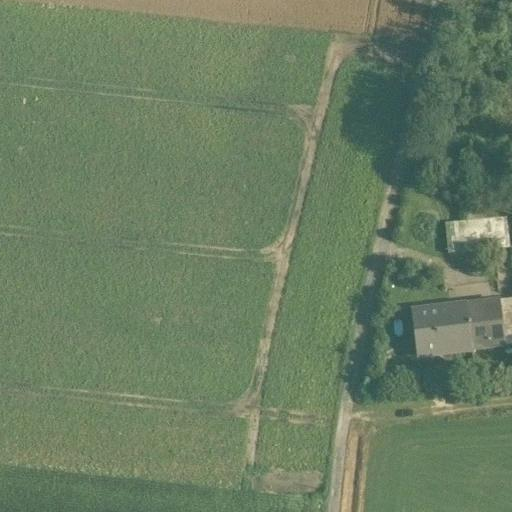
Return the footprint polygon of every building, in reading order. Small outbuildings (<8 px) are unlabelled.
[(489,222),(446,227),(449,255),(466,254),(488,251),(505,250),(504,221),(489,222)] [(488,257),(488,251),(466,254),(467,264),(480,263),(481,257),(488,257)] [(511,302),(500,304),(505,348),(511,346),(511,302)] [(500,304),(467,308),(472,352),(505,348),(500,304)] [(467,308),(415,314),(419,358),(472,352),(467,308)]
